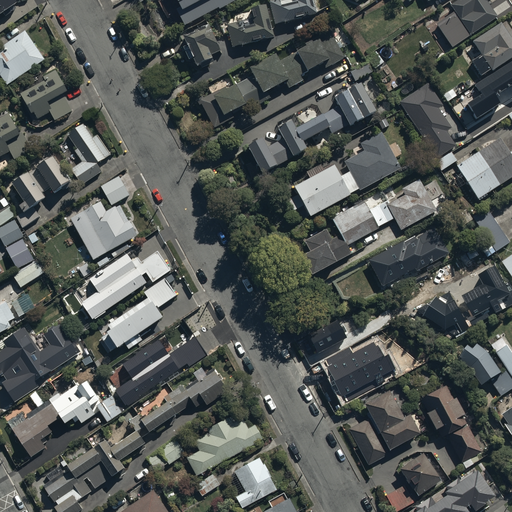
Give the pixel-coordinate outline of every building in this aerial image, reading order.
[(0,0),(0,14),(18,2),(16,0),(0,0)] [(175,0),(180,8),(176,10),(185,26),(219,7),(220,9),(237,0),(175,0)] [(288,0),(270,5),(276,28),(287,29),(318,20),(312,0),(288,0)] [(457,16),(438,29),(452,52),(498,22),(488,5),(494,1),(493,0),(466,0),(452,9),(457,16)] [(511,8),(506,0),(497,0),(490,5),(499,19),(511,9),(511,8)] [(275,43),(266,11),(251,15),(255,32),(239,36),(237,26),(228,29),(234,52),(275,43)] [(511,25),(507,18),(473,41),(482,55),(472,61),(482,76),(491,69),(493,72),(511,58),(511,25)] [(221,51),(209,27),(182,39),(185,45),(181,48),(188,62),(192,60),(196,69),(213,60),(211,56),(221,51)] [(45,64),(25,36),(25,34),(14,42),(13,40),(8,43),(10,46),(0,52),(0,79),(8,90),(45,64)] [(277,61),(251,75),(253,80),(236,89),(235,87),(225,92),(227,95),(221,97),(219,94),(197,105),(200,110),(202,109),(215,132),(235,122),(233,118),(248,111),(246,108),(254,104),(256,109),(271,101),(269,98),(287,88),(289,92),(304,84),(301,79),(307,76),(308,78),(324,70),(325,71),(346,61),(341,51),(343,50),(340,44),(337,46),(333,38),(279,66),(277,61)] [(482,95),(467,104),(476,119),(501,103),(496,95),(511,84),(511,61),(475,85),(482,95)] [(45,83),(21,97),(31,120),(35,118),(38,123),(50,116),(55,125),(73,115),(64,101),(68,98),(56,74),(44,81),(45,83)] [(400,106),(437,162),(457,149),(447,134),(452,131),(439,112),(444,109),(429,86),(400,106)] [(323,118),(296,131),(292,123),(277,131),(282,140),(265,148),(262,142),(247,149),(261,178),(278,170),(276,166),(292,158),(293,160),(307,153),(302,144),(329,130),(331,134),(347,126),(349,129),(375,116),(361,87),(335,100),(338,107),(322,116),(323,118)] [(9,117),(0,122),(0,161),(11,155),(15,163),(32,154),(23,137),(21,138),(9,117)] [(111,156),(98,136),(94,139),(84,124),(69,134),(88,163),(73,173),(82,185),(102,172),(97,165),(111,156)] [(360,195),(402,172),(382,137),(361,148),(365,155),(344,166),(360,195)] [(511,161),(509,156),(501,143),(458,170),(478,202),(511,180),(511,161)] [(452,155),(436,166),(441,174),(457,164),(452,155)] [(15,216),(22,226),(39,215),(33,207),(44,200),(40,193),(48,187),(53,195),(70,184),(53,158),(11,185),(23,205),(19,208),(22,212),(15,216)] [(311,186),(295,194),(297,198),(289,202),(301,224),(309,220),(311,224),(351,203),(334,169),(323,175),(321,172),(307,179),(311,186)] [(112,209),(130,199),(120,180),(102,190),(112,209)] [(419,184),(402,193),(405,199),(390,207),(388,203),(370,213),(364,202),(330,221),(340,239),(332,244),(326,233),(305,245),(312,259),(302,265),(313,284),(338,270),(336,266),(352,257),(348,250),(379,233),(378,231),(395,222),(402,234),(437,215),(419,184)] [(494,250),(509,241),(486,206),(472,215),(494,250)] [(72,223),(94,264),(138,240),(130,226),(129,226),(120,210),(106,217),(101,207),(72,223)] [(0,229),(16,219),(9,209),(0,215),(0,229)] [(14,223),(0,231),(0,239),(7,250),(24,240),(14,223)] [(140,244),(147,255),(165,245),(158,233),(140,244)] [(387,255),(369,265),(383,291),(391,287),(392,289),(401,284),(400,281),(416,273),(417,275),(449,258),(439,240),(422,249),(419,244),(417,245),(415,241),(394,252),(393,250),(386,253),(387,255)] [(7,252),(18,272),(34,263),(22,243),(7,252)] [(127,254),(89,279),(98,291),(82,303),(93,319),(147,283),(141,275),(146,272),(153,282),(171,270),(158,251),(141,262),(138,257),(132,261),(127,254)] [(511,255),(502,262),(511,276),(511,255)] [(13,277),(21,291),(44,276),(44,275),(47,274),(39,261),(13,277)] [(483,284),(461,296),(472,318),(491,308),(494,315),(511,305),(511,299),(511,298),(511,297),(511,287),(509,282),(505,284),(495,266),(478,275),(483,284)] [(140,340),(163,324),(156,314),(178,299),(165,281),(144,296),(148,302),(109,329),(112,333),(101,340),(112,356),(117,353),(119,355),(126,350),(129,354),(143,344),(140,340)] [(436,297),(423,316),(455,336),(469,327),(454,300),(446,304),(436,297)] [(0,337),(12,331),(9,326),(15,323),(16,326),(38,314),(29,298),(9,309),(7,306),(0,309),(0,337)] [(182,322),(188,333),(205,324),(200,313),(182,322)] [(338,319),(308,335),(318,353),(347,338),(338,319)] [(7,347),(0,352),(0,375),(3,374),(6,379),(0,383),(14,403),(39,386),(36,381),(80,352),(61,324),(44,335),(51,345),(41,351),(24,327),(3,341),(7,347)] [(158,340),(123,364),(132,378),(115,390),(126,406),(187,365),(189,367),(208,355),(195,336),(168,355),(158,340)] [(325,360),(347,402),(386,381),(383,376),(396,369),(389,354),(383,357),(375,342),(352,354),(349,347),(325,360)] [(511,355),(504,343),(497,348),(501,353),(496,356),(507,371),(511,379),(511,355)] [(458,366),(470,375),(482,392),(494,385),(501,397),(511,391),(511,379),(507,371),(500,376),(488,359),(472,347),(458,366)] [(135,433),(138,437),(146,432),(148,434),(175,415),(173,413),(191,401),(194,406),(203,400),(205,403),(225,389),(211,368),(182,387),(180,383),(161,396),(166,403),(140,421),(139,420),(130,426),(135,433)] [(59,397),(27,419),(29,422),(13,433),(32,461),(47,451),(43,446),(53,439),(48,431),(61,423),(66,430),(78,422),(81,426),(94,417),(87,408),(96,402),(86,387),(79,391),(77,388),(61,399),(59,397)] [(447,389),(422,403),(430,418),(427,419),(437,437),(439,435),(442,440),(448,441),(462,467),(466,465),(468,469),(478,464),(476,460),(484,455),(447,389)] [(370,421),(350,433),(370,468),(421,440),(411,422),(405,425),(402,419),(410,414),(406,408),(402,410),(395,397),(391,399),(390,397),(365,411),(370,421)] [(110,399),(96,408),(108,425),(122,416),(110,399)] [(511,411),(502,418),(508,427),(505,429),(511,439),(511,411)] [(187,461),(197,480),(263,444),(254,429),(248,433),(242,422),(235,426),(232,420),(200,438),(199,455),(187,461)] [(138,437),(135,433),(110,450),(104,442),(66,468),(67,470),(64,473),(58,464),(45,473),(50,481),(43,486),(55,504),(52,506),(56,511),(73,511),(80,508),(74,500),(89,490),(82,479),(86,476),(93,486),(108,476),(110,478),(123,470),(117,462),(144,444),(138,437)] [(175,441),(147,461),(157,474),(168,466),(170,468),(186,457),(175,441)] [(441,486),(424,459),(400,475),(418,502),(441,486)] [(235,500),(242,511),(245,511),(277,494),(271,483),(272,482),(264,468),(264,469),(260,462),(235,476),(246,495),(235,500)] [(417,511),(469,511),(467,507),(471,505),(475,511),(486,504),(485,502),(496,495),(477,468),(460,480),(458,477),(445,486),(448,491),(446,493),(448,496),(435,504),(431,497),(415,508),(417,511)] [(196,489),(203,499),(221,487),(214,476),(196,489)] [(402,511),(414,506),(404,488),(386,497),(393,511),(402,511)] [(166,511),(154,493),(127,511),(166,511)] [(259,509),(260,511),(310,511),(310,510),(304,511),(298,511),(294,504),(292,501),(288,493),(277,499),(268,504),(259,509)]
